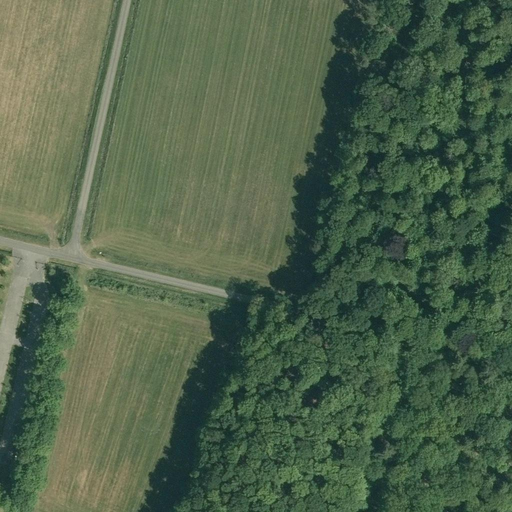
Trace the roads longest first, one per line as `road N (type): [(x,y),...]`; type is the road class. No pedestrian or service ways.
road 1 (unclassified): [(511,361),(71,257)]
road 2 (unclassified): [(71,257),(126,0)]
